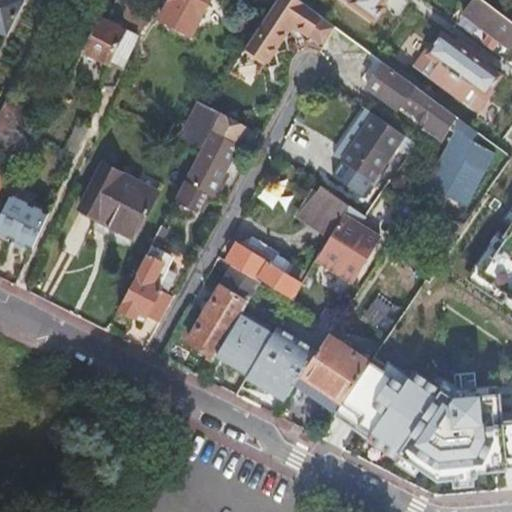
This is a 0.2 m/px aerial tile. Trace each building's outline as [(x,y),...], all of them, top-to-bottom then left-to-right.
[(26,0),(0,0),(0,35),(7,39),(26,0)] [(111,11),(117,0),(95,0),(105,7),(111,11)] [(117,0),(111,11),(141,34),(144,28),(127,15),(134,0),(117,0)] [(211,0),(171,0),(160,21),(191,38),(211,0)] [(320,19),(293,0),(277,0),(266,18),(245,50),(266,64),(291,27),(308,38),(320,19)] [(348,0),(373,20),(389,0),(348,0)] [(490,35),(482,46),(491,53),(500,42),(511,51),(511,49),(511,24),(479,0),(470,0),(462,13),(490,35)] [(335,30),(320,19),(308,38),(323,49),(335,30)] [(82,53),(123,73),(138,40),(98,21),(82,53)] [(502,78),(436,32),(412,65),(478,112),(502,78)] [(475,135),(383,66),(366,90),(391,108),(396,112),(399,107),(417,121),(414,124),(423,131),(439,140),(446,130),(453,135),(420,184),(456,203),(483,160),(489,163),(493,155),(471,142),(475,135)] [(25,111),(6,102),(0,113),(0,144),(4,136),(11,139),(25,111)] [(210,133),(220,116),(200,106),(182,141),(201,151),(210,133)] [(511,108),(495,132),(511,143),(511,108)] [(374,118),(366,112),(340,149),(348,154),(374,118)] [(247,132),(220,116),(210,133),(238,149),(247,132)] [(402,137),(374,118),(348,154),(377,174),(395,148),(402,137)] [(238,149),(210,133),(201,151),(200,152),(184,184),(175,202),(198,214),(207,196),(212,199),(217,201),(229,178),(224,175),(238,149)] [(395,148),(407,156),(414,146),(402,137),(395,148)] [(285,139),(279,152),(298,161),(304,149),(285,139)] [(348,154),(340,149),(334,157),(342,163),(348,154)] [(361,198),(377,174),(348,154),(342,163),(332,179),(361,198)] [(483,160),(456,203),(464,207),(489,163),(483,160)] [(156,197),(101,168),(79,212),(133,240),(156,197)] [(343,218),(349,208),(321,189),(301,217),(331,238),(343,218)] [(0,217),(0,235),(32,251),(49,215),(11,196),(0,217)] [(203,217),(212,199),(207,196),(198,214),(203,217)] [(440,217),(417,204),(405,223),(428,235),(440,217)] [(323,251),(317,261),(354,284),(380,241),(356,226),(364,219),(349,208),(343,218),(345,219),(325,253),(323,251)] [(375,351),(367,364),(335,414),(371,437),(367,443),(413,472),(417,466),(439,480),(450,478),(452,489),(471,486),(480,472),(511,469),(511,223),(479,272),(511,295),(511,390),(447,396),(375,351)] [(236,247),(226,265),(233,269),(258,283),(260,280),(291,299),(299,286),(301,287),(307,279),(308,277),(295,268),(288,279),(267,266),(274,255),(262,248),(251,242),(245,252),(236,247)] [(245,252),(251,242),(236,247),(245,252)] [(166,257),(150,249),(118,311),(134,320),(138,313),(146,318),(161,289),(151,284),(160,268),(166,257)] [(288,279),(295,268),(274,255),(267,266),(288,279)] [(176,276),(160,268),(151,284),(161,289),(167,292),(176,276)] [(233,269),(220,289),(247,306),(260,284),(258,283),(233,269)] [(231,333),(240,318),(247,306),(220,289),(209,307),(203,317),(231,333)] [(199,314),(203,317),(209,307),(204,304),(199,314)] [(214,361),(216,357),(231,333),(203,317),(187,344),(214,361)] [(216,357),(248,376),(272,336),(240,318),(231,333),(216,357)] [(295,387),(317,352),(276,328),(272,336),(248,376),(287,399),(295,387)] [(317,352),(295,387),(335,414),(367,364),(327,336),(317,352)]
